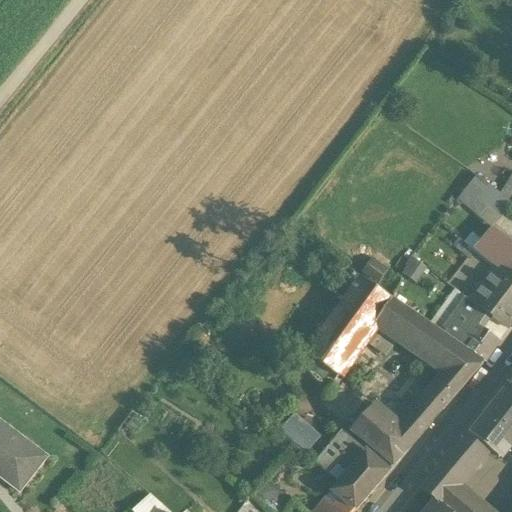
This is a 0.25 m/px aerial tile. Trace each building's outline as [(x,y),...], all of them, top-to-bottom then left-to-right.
[(511,172),(497,193),(511,204),(511,172)] [(500,219),(511,204),(497,193),(476,176),(452,207),(475,220),(485,208),(500,219)] [(511,246),(491,230),(473,252),(493,269),(511,284),(511,246)] [(445,285),(467,301),(468,302),(493,269),(473,252),(458,239),(451,247),(467,260),(445,285)] [(413,261),(402,277),(414,287),(425,270),(413,261)] [(511,284),(493,269),(468,302),(488,317),(507,331),(511,323),(511,284)] [(482,365),(360,280),(306,358),(337,378),(376,326),(447,375),(428,397),(443,411),(482,365)] [(467,301),(442,335),(483,363),(498,343),(479,330),(488,317),(468,302),(467,301)] [(337,378),(306,358),(296,366),(323,397),(337,378)] [(511,387),(509,385),(469,436),(421,492),(432,500),(446,511),(490,511),(459,486),(489,450),(500,459),(511,443),(511,387)] [(401,429),(376,408),(352,435),(392,469),(443,411),(428,397),(401,429)] [(297,414),(284,433),(304,448),(318,430),(297,414)] [(45,460),(0,425),(0,478),(19,494),(45,460)] [(291,445),(278,436),(264,455),(277,464),(291,445)] [(363,451),(337,481),(349,490),(341,503),(352,511),(355,511),(389,473),(363,451)] [(249,499),(264,511),(285,511),(291,507),(263,481),(249,499)] [(348,511),(326,494),(311,511),(348,511)] [(167,511),(150,497),(133,511),(167,511)] [(446,511),(432,500),(422,511),(446,511)]
